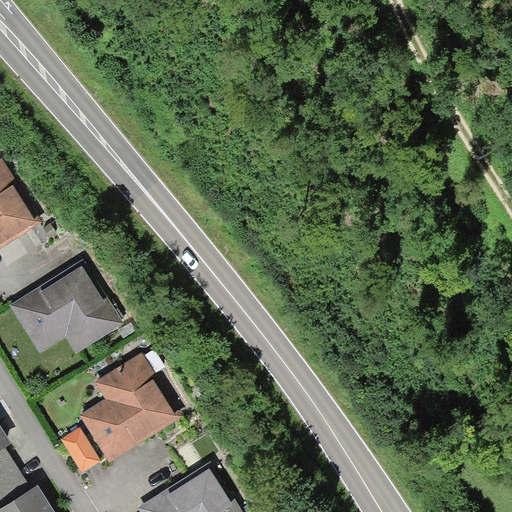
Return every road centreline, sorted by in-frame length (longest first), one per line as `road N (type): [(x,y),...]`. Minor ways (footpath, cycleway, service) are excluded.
road 1 (primary): [(0,16),(191,247),(384,511)]
road 2 (track): [(387,0),(402,39),(511,218)]
road 3 (residential): [(0,381),(80,511)]
